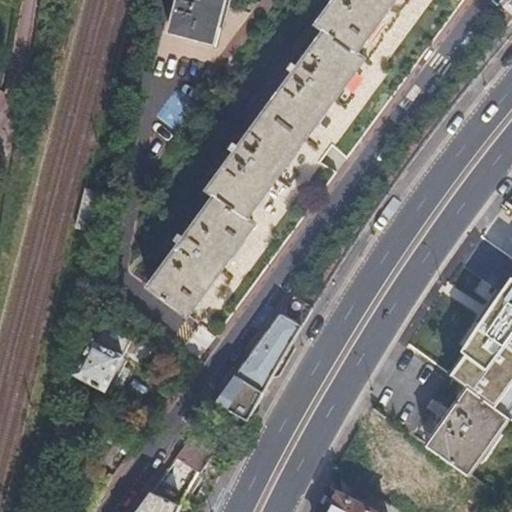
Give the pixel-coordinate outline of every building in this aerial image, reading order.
[(177,0),(169,34),(213,45),(224,0),(177,0)] [(218,177),(255,202),(361,57),(353,51),(391,0),(335,0),(317,26),(325,33),(299,68),(292,63),(287,70),(294,75),(238,149),(233,144),(228,150),(234,154),(218,177)] [(0,122),(8,106),(0,102),(0,122)] [(255,202),(218,177),(208,191),(215,197),(185,237),(179,233),(174,239),(180,244),(149,285),(186,313),(252,223),(244,217),(255,202)] [(74,227),(92,232),(103,192),(85,187),(74,227)] [(511,287),(511,257),(481,235),(472,248),(497,266),(492,273),(511,287)] [(511,299),(511,293),(464,259),(459,266),(472,276),(463,289),(458,285),(454,290),(498,320),(511,299)] [(418,326),(406,344),(461,383),(464,385),(489,351),(481,345),(456,327),(430,308),(418,326)] [(281,313),(237,374),(264,391),(282,360),(301,325),(281,313)] [(456,327),(481,345),(491,332),(466,314),(456,327)] [(73,374),(104,390),(110,380),(118,384),(126,370),(118,365),(134,336),(102,319),(73,374)] [(216,402),(248,420),(264,391),(237,374),(216,402)] [(427,443),(469,472),(508,417),(467,387),(446,416),(427,443)] [(201,471),(220,445),(195,431),(176,456),(201,471)] [(390,503),(403,511),(438,511),(461,478),(424,453),(390,503)] [(62,482),(51,480),(50,495),(61,496),(62,482)] [(178,511),(182,503),(152,489),(135,511),(178,511)] [(328,511),(380,511),(339,491),(328,511)] [(200,511),(201,511),(182,503),(178,511),(200,511)]
